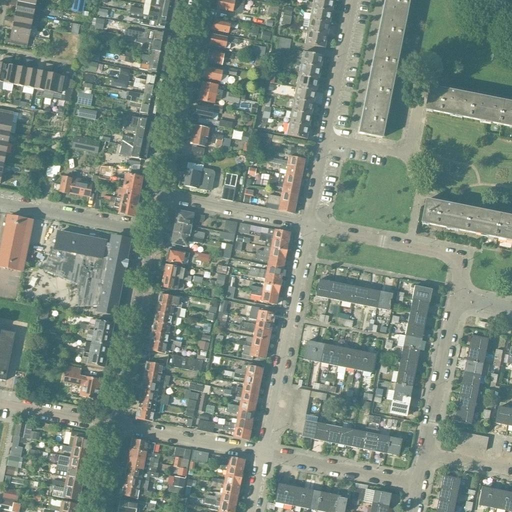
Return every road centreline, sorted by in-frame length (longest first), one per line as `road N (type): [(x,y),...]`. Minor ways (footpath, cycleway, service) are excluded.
road 1 (residential): [(261,454),(307,226)]
road 2 (residential): [(450,301),(458,257),(307,226)]
road 3 (residential): [(159,195),(198,0)]
road 4 (residential): [(112,425),(152,232)]
road 5 (residential): [(414,488),(261,454)]
road 6 (residential): [(421,455),(450,301)]
road 7 (residential): [(152,232),(0,202)]
road 8 (residential): [(261,454),(112,425)]
road 9 (residential): [(307,226),(159,195)]
road 10 (residential): [(324,139),(349,0)]
road 11 (residential): [(418,101),(408,154),(324,139)]
